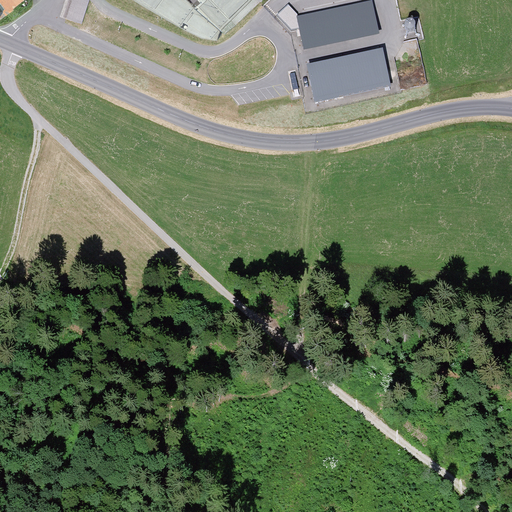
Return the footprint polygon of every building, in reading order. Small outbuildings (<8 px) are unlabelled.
[(0,0),(0,13),(18,0),(0,0)] [(90,0),(71,0),(64,22),(82,26),(90,0)] [(371,6),(298,21),(300,32),(305,54),(378,39),(371,6)] [(291,34),(300,32),(298,21),(297,18),(288,8),(277,18),(291,34)] [(382,55),(308,71),(316,107),(390,91),(382,55)]
